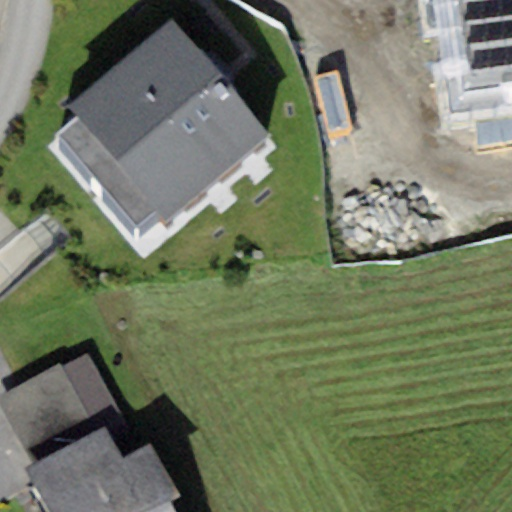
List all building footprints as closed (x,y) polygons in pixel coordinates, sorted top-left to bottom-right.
[(439,122),(511,113),(511,0),(433,0),(442,66),(432,68),(439,122)] [(66,108),(74,118),(55,134),(137,228),(157,210),(167,223),(268,135),(167,20),(66,108)] [(34,465),(103,429),(120,460),(139,450),(89,355),(70,366),(62,370),(59,364),(0,394),(0,400),(1,402),(34,465)] [(147,511),(170,501),(179,496),(152,443),(139,450),(120,460),(103,429),(34,465),(28,468),(51,511),(147,511)] [(175,511),(170,501),(147,511),(175,511)]
